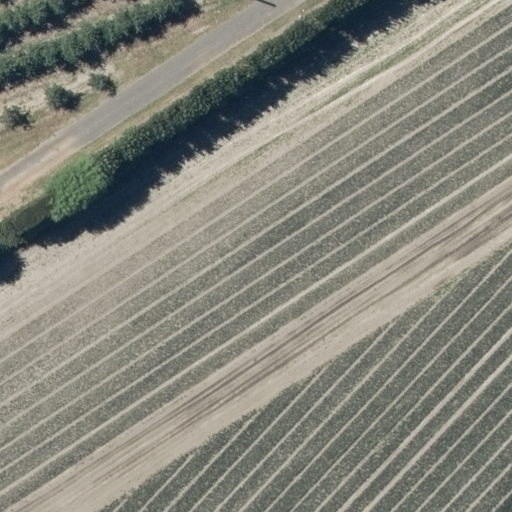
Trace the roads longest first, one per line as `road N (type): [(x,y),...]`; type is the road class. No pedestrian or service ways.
road 1 (unknown): [(0,285),(426,0)]
road 2 (unknown): [(0,192),(292,0)]
